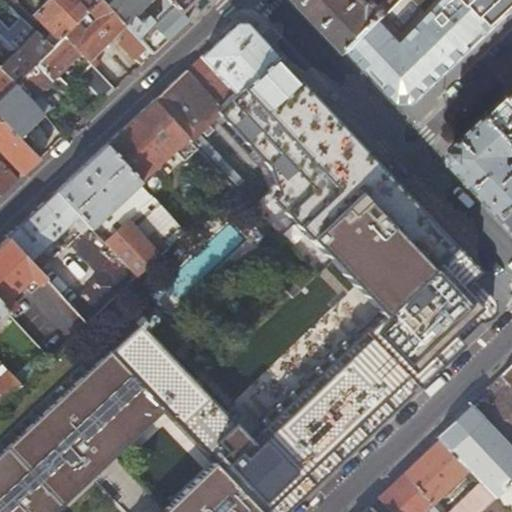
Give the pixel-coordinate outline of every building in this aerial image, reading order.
[(9,6),(2,0),(0,0),(0,69),(14,84),(17,81),(34,63),(50,48),(42,40),(16,13),(11,9),(9,6)] [(50,32),(42,40),(50,48),(64,34),(77,22),(87,11),(98,0),(46,0),(32,15),(50,32)] [(84,29),(77,22),(64,34),(92,63),(93,64),(98,60),(94,56),(120,30),(127,36),(121,42),(141,64),(153,53),(107,3),(103,0),(98,0),(87,11),(94,19),(84,29)] [(193,0),(110,0),(107,3),(153,53),(188,20),(181,12),(193,0)] [(307,0),(353,49),(401,0),(385,0),(380,6),(374,0),(373,0),(370,3),(367,0),(307,0)] [(503,21),(482,0),(401,0),(353,49),(403,102),(418,101),(503,21)] [(511,0),(482,0),(503,21),(511,12),(511,0)] [(16,4),(11,9),(16,13),(20,9),(16,4)] [(235,23),(201,55),(223,80),(235,93),(275,54),(246,23),(235,23)] [(62,93),(80,76),(92,63),(64,34),(50,48),(34,63),(51,81),(62,93)] [(219,107),(216,110),(273,168),(282,195),(276,200),(359,285),(429,218),(275,54),(235,93),(219,107)] [(37,94),(51,81),(34,63),(17,81),(30,98),(43,113),(49,108),(37,94)] [(115,88),(93,64),(92,63),(80,76),(102,100),(115,88)] [(0,69),(0,98),(14,84),(0,69)] [(207,95),(185,70),(154,100),(187,137),(216,110),(219,107),(207,95)] [(223,80),(207,95),(219,107),(235,93),(223,80)] [(0,115),(6,122),(30,98),(17,81),(14,84),(0,98),(0,115)] [(511,125),(511,95),(497,109),(511,125)] [(185,158),(196,147),(187,137),(154,100),(106,145),(185,232),(195,223),(150,173),(166,156),(171,161),(180,153),(185,158)] [(511,125),(497,109),(459,146),(458,160),(511,216),(511,214),(511,125)] [(0,149),(23,175),(40,159),(6,122),(0,115),(0,149)] [(106,145),(57,191),(135,279),(185,232),(106,145)] [(0,195),(0,196),(18,180),(0,161),(0,195)] [(205,177),(223,197),(233,188),(215,168),(205,177)] [(30,261),(54,238),(66,226),(76,236),(70,242),(97,269),(88,288),(69,306),(86,325),(135,279),(57,191),(8,237),(30,261)] [(493,289),(490,283),(459,250),(451,250),(448,252),(434,239),(442,232),(429,218),(359,285),(380,306),(310,371),(308,368),(296,379),(299,382),(281,399),(279,396),(267,407),(269,410),(172,503),(170,501),(159,511),(282,511),(494,312),(488,306),(491,301),(493,295),(493,289)] [(38,284),(45,278),(36,268),(30,261),(8,237),(0,244),(0,303),(6,310),(8,312),(16,304),(8,296),(30,276),(38,284)] [(54,238),(30,261),(36,268),(60,244),(54,238)] [(511,362),(500,374),(509,384),(480,412),(511,445),(511,362)] [(7,371),(0,378),(0,404),(20,386),(7,371)] [(471,402),(436,436),(439,440),(466,468),(479,482),(494,497),(511,478),(511,445),(480,412),(471,403),(471,402)] [(44,419),(0,460),(0,511),(43,511),(71,487),(66,482),(74,474),(79,479),(90,468),(79,456),(73,462),(60,448),(63,445),(62,438),(44,419)] [(433,500),(466,468),(439,440),(406,472),(432,500),(433,500)] [(393,511),(419,511),(432,500),(406,472),(379,497),(393,511)] [(511,511),(511,478),(494,497),(477,511),(511,511)] [(479,482),(447,511),(477,511),(494,497),(479,482)]
